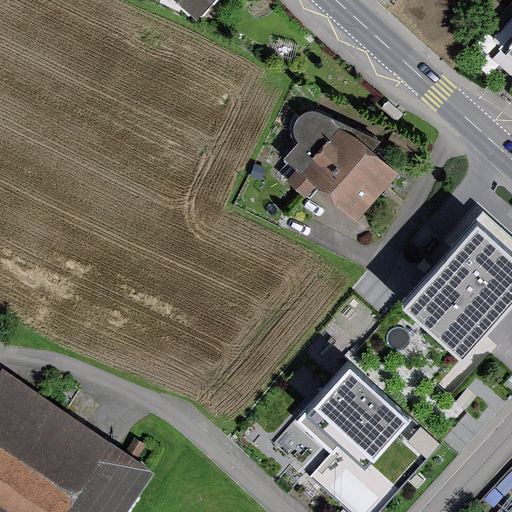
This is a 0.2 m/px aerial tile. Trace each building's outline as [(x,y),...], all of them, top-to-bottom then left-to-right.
[(164,0),(185,18),(201,0),(164,0)] [(511,33),(502,45),(511,54),(511,33)] [(376,142),(313,111),(298,114),(291,126),(294,144),(280,168),(301,199),(313,187),(351,219),(388,174),(366,157),(376,142)] [(511,292),(511,238),(477,208),(402,291),(463,346),(511,292)] [(365,453),(408,405),(349,353),(298,411),(331,440),(340,430),(365,453)] [(0,511),(123,511),(150,475),(2,371),(0,374),(0,511)]
